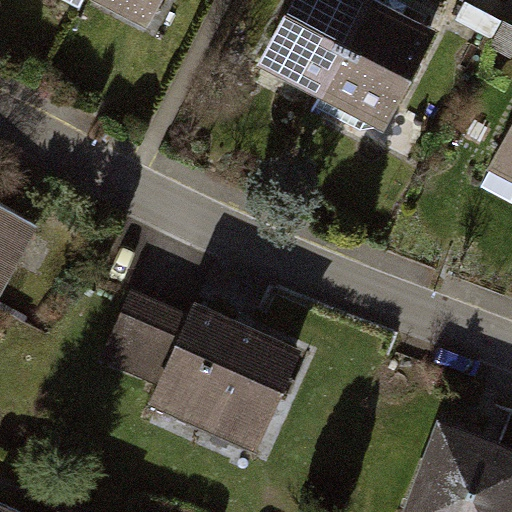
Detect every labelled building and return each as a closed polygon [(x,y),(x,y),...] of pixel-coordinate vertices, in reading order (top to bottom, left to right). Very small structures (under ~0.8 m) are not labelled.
[(103,0),(148,23),(159,0),(103,0)] [(322,93),(369,0),(289,0),(258,60),(322,93)] [(394,2),(390,0),(369,0),(322,93),(386,126),(438,25),(394,2)] [(511,176),(511,120),(489,164),(511,176)] [(0,292),(38,221),(0,200),(0,292)] [(190,312),(132,286),(100,358),(158,383),(190,312)] [(305,346),(197,297),(190,312),(158,383),(150,400),(258,449),(305,346)] [(511,511),(511,440),(439,413),(402,511),(511,511)] [(56,511),(33,511),(0,498),(0,511),(74,511),(59,505),(56,511)]
